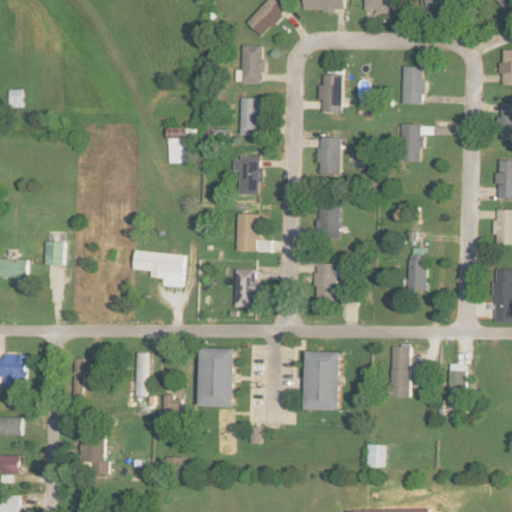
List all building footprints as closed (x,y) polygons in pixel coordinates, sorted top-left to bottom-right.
[(271,0),(251,22),(266,36),(291,9),(281,0),(271,0)] [(307,0),(308,10),(347,10),(347,0),(307,0)] [(368,0),(368,12),(393,12),(393,9),(402,9),(402,0),(368,0)] [(429,0),(430,12),(466,11),(466,0),(429,0)] [(268,46),(247,45),(246,70),(239,70),(239,83),(265,83),(266,72),(267,72),(268,46)] [(511,49),(506,50),(506,63),(502,63),(502,74),(506,74),(506,85),(511,85),(511,49)] [(427,105),(428,67),(407,67),(406,104),(427,105)] [(347,75),(327,75),(327,85),(323,85),(322,100),(327,100),(326,111),(346,112),(347,75)] [(24,107),(24,90),(10,90),(11,108),(24,107)] [(266,136),(267,112),(264,112),(264,98),(244,98),(244,135),(266,136)] [(503,140),(511,140),(511,103),(505,103),(503,140)] [(426,125),(406,124),(405,161),(425,162),(426,125)] [(193,163),(193,128),(171,128),(171,163),(193,163)] [(322,176),(343,177),(344,138),(324,138),(322,176)] [(261,195),(262,181),(266,181),(266,168),(263,168),(263,158),(237,158),(236,171),(242,171),(242,195),(261,195)] [(502,198),(511,198),(511,160),(502,160),(502,198)] [(343,205),(322,204),(321,238),(343,239),(343,205)] [(511,209),(499,209),(498,235),(501,235),(500,245),(511,244),(511,209)] [(274,241),(262,240),(262,214),(241,214),(240,251),(273,252),(274,241)] [(67,242),(48,242),(47,265),(66,265),(67,242)] [(413,255),(412,290),(429,291),(431,249),(421,248),(421,255),(413,255)] [(187,255),(138,252),(137,269),(154,271),(154,278),(166,278),(166,286),(185,287),(187,255)] [(0,277),(30,278),(30,260),(0,258),(0,277)] [(340,264),(319,263),(318,301),(339,301),(340,264)] [(238,308),(260,308),(260,269),(239,269),(238,308)] [(497,322),(511,322),(511,269),(500,269),(499,283),(498,283),(497,322)] [(415,348),(396,347),(395,398),(413,398),(415,348)] [(239,408),(241,350),(206,349),(204,407),(239,408)] [(346,353),(311,352),(310,410),(345,411),(346,353)] [(149,353),(140,353),(139,397),(148,397),(149,353)] [(6,390),(29,390),(30,355),(6,354),(6,359),(0,358),(0,377),(7,377),(6,390)] [(88,359),(77,359),(78,395),(89,395),(88,359)] [(471,364),(453,364),(453,409),(470,409),(471,364)] [(185,400),(177,399),(177,395),(167,395),(166,419),(184,419),(185,400)] [(0,435),(25,436),(26,418),(0,416),(0,435)] [(253,444),(263,444),(264,427),(254,426),(253,444)] [(107,462),(108,434),(86,433),(85,461),(96,462),(95,473),(111,473),(112,462),(107,462)] [(389,468),(390,445),(371,445),(371,467),(389,468)] [(0,472),(23,473),(23,456),(0,455),(0,472)] [(184,457),(169,458),(169,470),(185,470),(184,457)] [(0,511),(23,511),(24,495),(5,495),(5,504),(0,503),(0,511)]
